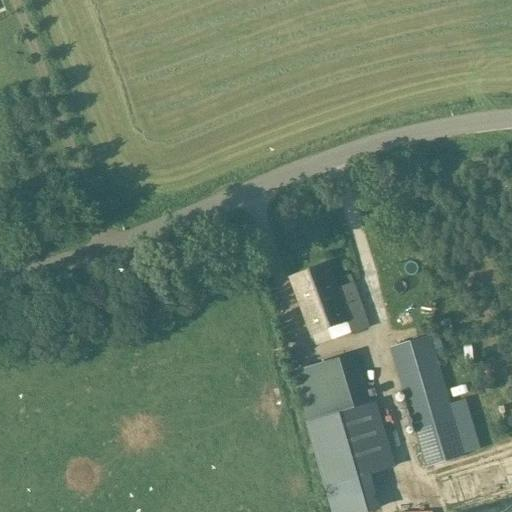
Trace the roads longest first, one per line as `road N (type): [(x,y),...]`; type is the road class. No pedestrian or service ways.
road 1 (unclassified): [(511,118),(360,149),(0,275)]
road 2 (track): [(106,244),(16,0)]
